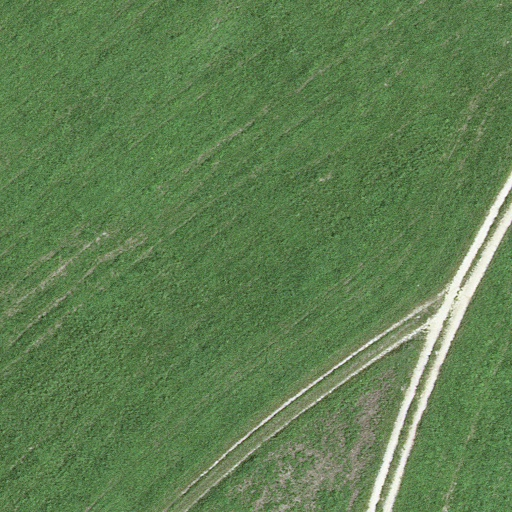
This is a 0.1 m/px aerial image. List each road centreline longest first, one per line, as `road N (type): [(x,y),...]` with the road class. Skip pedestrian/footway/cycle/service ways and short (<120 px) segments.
road 1 (track): [(455,297),(246,446),(180,511)]
road 2 (track): [(375,511),(455,297),(511,191)]
